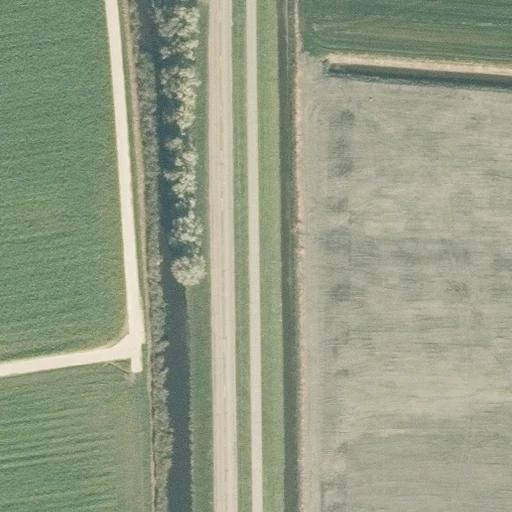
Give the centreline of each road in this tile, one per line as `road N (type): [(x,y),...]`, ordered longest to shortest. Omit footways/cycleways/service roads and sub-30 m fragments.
road 1 (secondary): [(227,511),(222,0)]
road 2 (track): [(0,373),(135,351),(109,0)]
